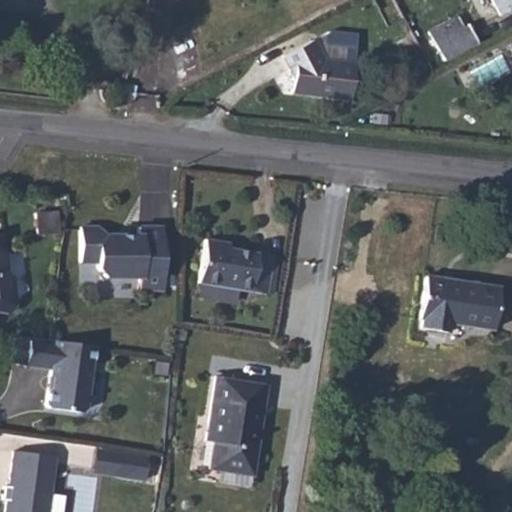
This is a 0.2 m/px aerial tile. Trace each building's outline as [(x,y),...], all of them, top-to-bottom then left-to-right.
[(511,0),(496,0),(505,16),(511,11),(511,0)] [(431,34),(443,58),(473,42),(464,25),(461,27),(457,20),(431,34)] [(313,41),(282,57),(293,76),(291,94),(349,101),(354,65),(323,61),(313,41)] [(58,211),(36,212),(37,233),(59,232),(58,211)] [(118,236),(99,236),(99,271),(117,271),(116,277),(126,286),(158,286),(158,298),(181,298),(181,236),(158,236),(157,244),(151,244),(151,249),(142,249),(142,244),(126,245),(118,236)] [(200,288),(264,296),(265,292),(269,259),(270,256),(230,251),(231,244),(206,241),(200,288)] [(0,253),(0,313),(5,314),(12,306),(10,277),(4,272),(3,253),(0,254),(0,253)] [(276,260),(269,259),(265,292),(272,293),(276,260)] [(505,364),(511,337),(511,319),(443,301),(431,343),(435,345),(433,356),(458,363),(461,352),(505,364)] [(93,345),(29,337),(25,365),(50,369),(48,376),(51,376),(50,387),(47,389),(44,404),(47,408),(79,412),(84,408),(93,345)] [(262,385),(212,377),(203,441),(210,442),(208,471),(250,477),(262,385)] [(117,450),(94,447),(90,473),(113,476),(117,450)] [(46,511),(56,457),(15,449),(3,511),(46,511)] [(146,454),(117,450),(113,476),(143,480),(146,454)]
